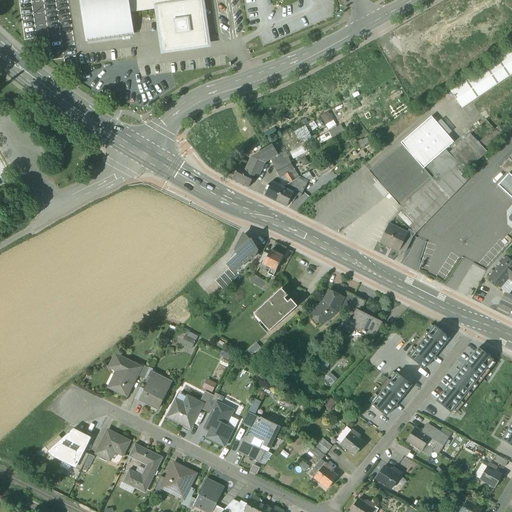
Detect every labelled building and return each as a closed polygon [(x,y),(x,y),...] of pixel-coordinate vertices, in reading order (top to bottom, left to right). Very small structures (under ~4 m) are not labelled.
[(80,0),(84,20),(88,42),(111,38),(120,36),(134,34),(131,14),(158,10),(165,55),(212,48),(204,0),(80,0)] [(76,45),(52,49),(54,60),(66,59),(67,69),(79,67),(76,45)] [(511,50),(451,91),(462,108),(511,73),(511,50)] [(330,112),(323,115),(326,124),(333,122),(330,112)] [(431,117),(402,143),(424,168),(453,142),(431,117)] [(319,139),(322,144),(345,130),(341,125),(319,139)] [(447,151),(425,170),(432,178),(449,162),(475,139),(471,134),(449,153),(447,151)] [(475,139),(449,162),(465,180),(470,177),(465,172),(487,153),(475,139)] [(370,171),(400,206),(432,179),(432,178),(425,170),(424,168),(402,143),(370,171)] [(272,146),(252,158),(249,164),(258,168),(255,174),(259,175),(264,163),(271,160),(278,156),(272,146)] [(278,156),(271,160),(276,172),(292,165),(286,152),(278,156)] [(511,169),(511,160),(509,157),(500,167),(508,175),(509,173),(511,169)] [(432,178),(432,179),(449,199),(467,182),(465,180),(449,162),(432,178)] [(258,168),(249,164),(246,169),(239,165),(231,180),(248,188),(255,174),(258,168)] [(292,165),(276,172),(279,178),(285,175),(295,170),(292,165)] [(295,170),(285,175),(290,184),(299,178),(295,170)] [(511,175),(509,173),(508,175),(498,186),(511,198),(511,175)] [(290,184),(282,189),(293,194),(297,195),(300,197),(308,181),(299,178),(290,184)] [(388,224),(389,225),(407,234),(413,237),(449,199),(432,179),(400,206),(404,210),(388,224)] [(275,181),(273,184),(271,183),(269,187),(266,186),(264,192),(266,193),(265,196),(276,202),(282,189),(278,186),(279,184),(275,181)] [(293,194),(282,189),(276,202),(286,207),(293,194)] [(407,234),(389,225),(380,243),(399,252),(401,249),(407,234)] [(407,234),(401,249),(406,251),(413,237),(407,234)] [(226,262),(235,272),(250,258),(252,260),(253,259),(258,251),(252,241),(250,242),(245,236),(243,236),(233,256),(226,262)] [(283,257),(271,251),(269,255),(265,265),(271,268),(268,274),(273,276),(278,266),(280,268),(283,262),(280,261),(283,257)] [(259,262),(265,265),(269,255),(263,252),(259,262)] [(511,263),(506,258),(487,279),(499,289),(507,280),(511,284),(511,263)] [(237,279),(229,269),(215,281),(223,291),(237,279)] [(254,275),(250,281),(256,285),(260,278),(254,275)] [(266,282),(260,278),(256,285),(262,289),(266,282)] [(280,290),(253,315),(268,332),(296,308),(290,301),(287,303),(284,299),(287,297),(285,295),(280,290)] [(355,296),(346,291),(342,298),(338,308),(347,311),(355,296)] [(329,292),(324,302),(312,314),(322,325),(336,311),(338,308),(342,298),(329,292)] [(511,295),(505,292),(501,300),(511,304),(511,295)] [(355,296),(347,311),(355,316),(358,310),(360,311),(366,301),(355,296)] [(511,309),(511,304),(501,300),(497,307),(510,313),(511,309)] [(360,311),(358,310),(355,316),(352,321),(348,319),(339,328),(347,335),(354,328),(365,334),(364,336),(365,336),(366,334),(372,337),(375,330),(377,331),(382,322),(360,311)] [(436,326),(411,357),(424,368),(449,338),(436,326)] [(182,344),(193,349),(199,336),(188,331),(182,344)] [(256,343),(248,351),(252,355),(260,348),(256,343)] [(479,348),(454,379),(468,390),(493,360),(479,348)] [(140,367),(116,355),(109,367),(110,368),(111,365),(120,370),(111,388),(109,386),(108,387),(127,396),(137,375),(141,367),(140,367)] [(141,367),(137,375),(144,379),(149,368),(142,364),(140,367),(141,367)] [(398,374),(373,404),(387,415),(411,385),(398,374)] [(171,384),(158,378),(157,380),(152,377),(146,390),(140,400),(147,403),(159,409),(171,384)] [(213,391),(217,383),(206,379),(203,387),(213,391)] [(454,379),(437,400),(451,411),(468,390),(454,379)] [(146,390),(140,387),(134,399),(146,405),(147,403),(140,400),(146,390)] [(200,402),(188,396),(184,405),(176,401),(168,417),(191,428),(201,408),(204,404),(203,403),(209,392),(205,391),(200,402)] [(209,392),(203,403),(204,404),(201,408),(207,411),(214,395),(209,392)] [(214,395),(207,411),(212,414),(218,402),(222,404),(225,397),(216,393),(214,395)] [(255,400),(250,411),(256,414),(260,402),(255,400)] [(222,404),(218,402),(212,414),(205,427),(214,432),(211,438),(226,445),(234,429),(226,425),(233,410),(222,404)] [(255,415),(249,412),(243,423),(250,427),(255,415)] [(281,428),(255,415),(250,427),(253,428),(246,441),(244,440),(238,452),(245,456),(245,455),(260,462),(266,450),(263,449),(269,436),(275,439),(281,428)] [(511,423),(503,439),(511,444),(511,423)] [(448,438),(427,425),(424,429),(432,435),(430,438),(436,442),(432,448),(438,452),(448,438)] [(422,432),(415,428),(407,441),(422,450),(426,445),(432,448),(436,442),(430,438),(432,435),(424,429),(422,432)] [(90,438),(74,430),(71,437),(68,435),(63,440),(51,450),(52,451),(54,454),(64,459),(72,463),(77,465),(84,452),(90,438)] [(352,430),(341,444),(354,455),(364,443),(358,438),(360,436),(352,430)] [(130,441),(107,431),(96,454),(111,461),(115,452),(123,456),(130,441)] [(63,440),(59,436),(46,447),(50,453),(52,451),(51,450),(63,440)] [(333,446),(323,438),(320,443),(329,451),(333,446)] [(329,451),(320,443),(316,448),(325,455),(329,451)] [(135,444),(129,457),(135,460),(141,447),(135,444)] [(410,451),(399,445),(395,451),(404,455),(407,457),(410,451)] [(163,457),(141,447),(135,460),(147,466),(143,475),(130,469),(124,483),(143,492),(146,487),(148,489),(163,457)] [(404,455),(395,451),(391,456),(401,461),(404,455)] [(71,466),(81,471),(84,465),(89,455),(84,452),(77,465),(72,463),(71,466)] [(95,457),(90,454),(89,455),(84,465),(90,468),(95,457)] [(494,461),(505,467),(508,462),(497,456),(494,461)] [(197,474),(174,463),(167,479),(162,488),(163,489),(175,494),(177,490),(187,495),(197,474)] [(334,469),(326,463),(314,477),(328,489),(338,477),(332,472),(334,469)] [(497,468),(489,463),(480,479),(495,488),(503,475),(496,470),(497,468)] [(392,471),(385,466),(377,479),(392,488),(401,473),(393,468),(392,471)] [(161,476),(155,488),(161,492),(163,489),(162,488),(167,479),(161,476)] [(225,488),(208,480),(194,506),(206,511),(212,511),(213,511),(216,505),(225,488)] [(477,503),(464,495),(455,510),(457,511),(480,511),(482,509),(475,505),(477,503)] [(261,500),(252,496),(247,505),(244,511),(264,511),(267,506),(260,502),(261,500)] [(365,503),(359,499),(351,511),(377,511),(380,509),(367,501),(365,503)] [(225,510),(224,510),(227,511),(235,511),(241,503),(234,500),(225,510)] [(241,503),(235,511),(244,511),(247,505),(241,503)]
